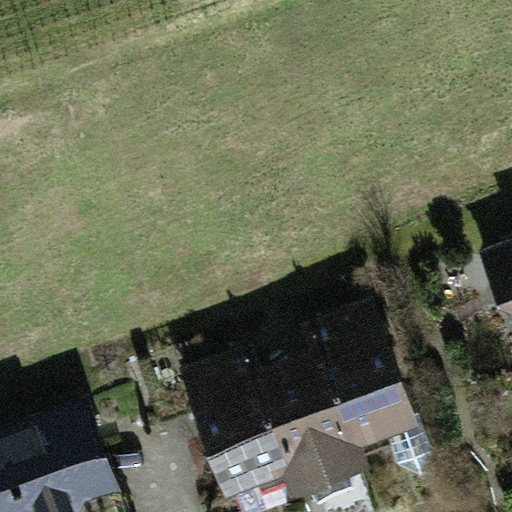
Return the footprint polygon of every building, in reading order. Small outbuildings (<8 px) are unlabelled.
[(511,305),(511,241),(491,249),(511,305)] [(367,440),(431,415),(387,300),(322,325),(327,339),(367,440)] [(374,458),(367,440),(327,339),(264,363),(304,466),(310,482),(374,458)] [(240,490),(304,466),(264,363),(258,349),(195,373),(240,490)] [(0,511),(58,511),(134,485),(101,395),(0,432),(0,511)]
